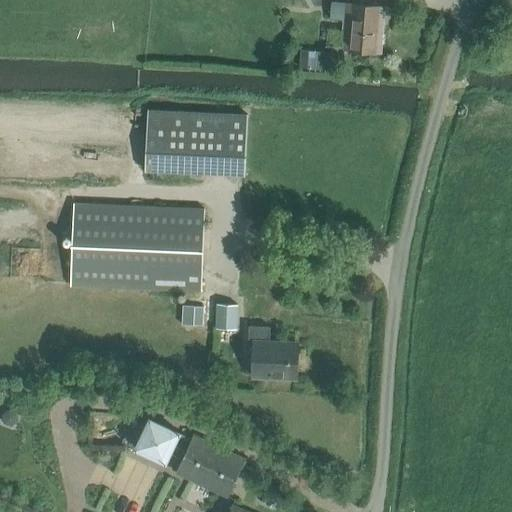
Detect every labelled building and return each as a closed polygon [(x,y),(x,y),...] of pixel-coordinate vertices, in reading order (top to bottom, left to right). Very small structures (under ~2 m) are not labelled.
[(384,6),(344,3),(342,29),(345,30),(343,50),(376,52),(379,21),(383,21),(384,6)] [(309,51),(308,69),(331,71),(337,71),(339,53),(332,53),(309,51)] [(148,110),(145,171),(245,175),(248,115),(148,110)] [(74,204),(73,241),(71,286),(201,291),(204,209),(74,204)] [(216,328),(236,329),(237,305),(217,304),(216,328)] [(254,343),(252,376),(297,378),(298,343),(269,342),(270,327),(249,326),(248,343),(254,343)] [(134,449),(165,464),(180,434),(150,419),(134,449)] [(172,469),(225,493),(241,458),(189,434),(172,469)]
